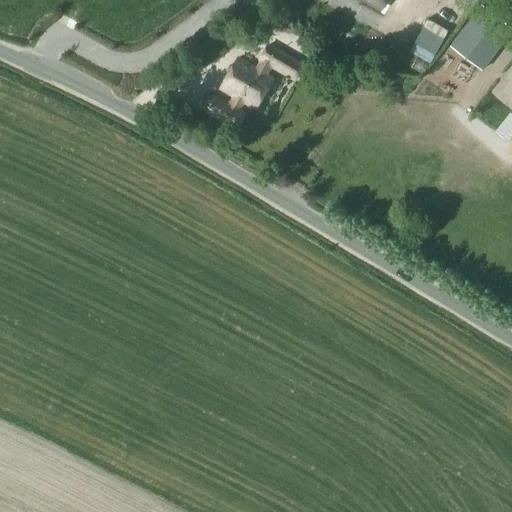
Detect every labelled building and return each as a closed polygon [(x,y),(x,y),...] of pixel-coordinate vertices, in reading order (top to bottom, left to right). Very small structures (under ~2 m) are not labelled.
[(336,0),(311,0),(292,6),(302,36),(344,23),(336,0)] [(362,0),(380,10),(385,0),(362,0)] [(511,33),(480,9),(450,49),(481,73),(511,33)] [(216,40),(193,59),(201,70),(225,51),(216,40)] [(261,62),(256,71),(238,60),(221,90),(234,98),(229,107),(211,96),(202,110),(230,127),(239,112),(238,112),(243,103),(255,110),(272,80),(265,76),(271,68),(295,82),(303,67),(269,47),(260,61),(261,62)] [(415,73),(434,83),(447,59),(428,49),(415,73)]
